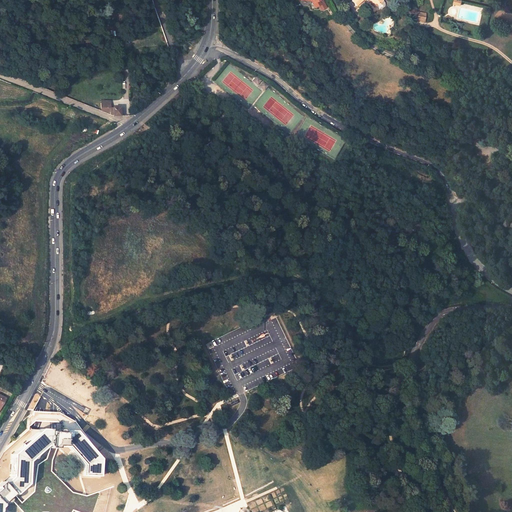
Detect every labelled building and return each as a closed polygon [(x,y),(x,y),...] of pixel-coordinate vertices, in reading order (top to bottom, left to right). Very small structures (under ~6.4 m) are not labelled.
[(296,0),(297,0),(310,1),(312,3),(315,8),(318,7),(321,12),(327,8),(323,0),(296,0)] [(411,12),(410,19),(418,21),(418,19),(425,20),(426,14),(411,12)] [(261,80),(256,76),(252,81),(257,85),(261,80)] [(263,82),(259,87),(264,90),(268,86),(263,82)] [(105,108),(105,113),(109,113),(109,115),(112,115),(112,116),(113,116),(120,116),(120,107),(113,107),(113,108),(105,108)] [(87,476),(104,475),(106,459),(81,430),(45,428),(12,454),(12,477),(0,487),(0,511),(6,511),(7,504),(12,500),(17,496),(33,485),(35,461),(51,445),(58,446),(71,446),(88,465),(87,476)] [(53,459),(58,446),(51,445),(47,458),(38,464),(34,491),(22,502),(17,496),(12,500),(22,511),(71,511),(73,510),(78,511),(93,511),(100,492),(87,496),(73,492),(52,472),(53,459)] [(231,469),(225,474),(223,472),(217,477),(228,488),(233,483),(236,485),(241,480),(231,469)]
